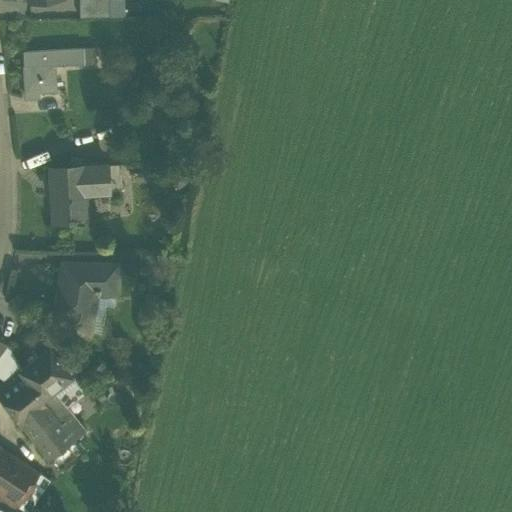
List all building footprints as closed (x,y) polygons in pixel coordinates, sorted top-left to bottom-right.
[(79,0),(80,18),(109,18),(108,0),(79,0)] [(22,51),(25,92),(32,92),(33,98),(40,97),(40,91),(57,90),(55,64),(85,62),(84,47),(22,51)] [(109,188),(109,194),(120,193),(119,165),(108,166),(109,188)] [(50,168),(54,223),(73,222),(73,220),(85,220),(84,196),(84,190),(109,188),(108,166),(82,167),(82,166),(50,168)] [(73,264),(116,264),(117,253),(73,252),(73,264)] [(66,329),(89,333),(96,292),(118,293),(118,265),(116,264),(73,264),(65,264),(56,314),(69,317),(66,329)] [(50,348),(72,377),(81,369),(59,341),(50,348)] [(21,369),(6,345),(0,352),(0,376),(6,381),(19,371),(21,369)] [(21,369),(19,371),(42,401),(55,391),(73,377),(72,377),(50,348),(49,348),(21,369)] [(65,404),(55,391),(42,401),(19,371),(6,381),(0,385),(0,399),(48,461),(86,431),(65,404)] [(83,390),(73,377),(55,391),(65,404),(83,390)] [(0,498),(16,509),(39,473),(0,447),(0,498)]
